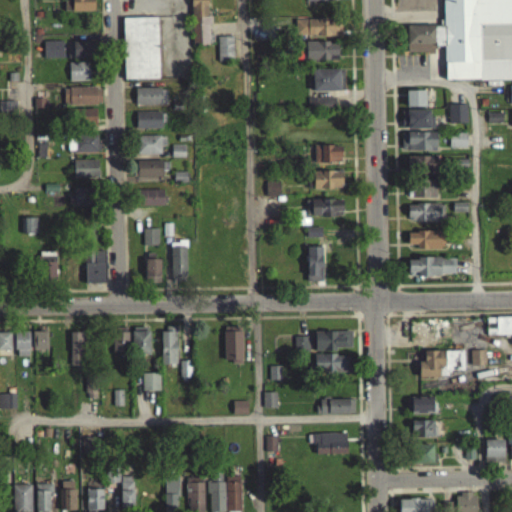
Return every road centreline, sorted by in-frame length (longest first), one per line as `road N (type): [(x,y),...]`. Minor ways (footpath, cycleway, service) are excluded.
road 1 (residential): [(376,302),(0,305)]
road 2 (residential): [(118,304),(113,0)]
road 3 (residential): [(376,302),(371,0)]
road 4 (residential): [(376,511),(376,302)]
road 5 (residential): [(511,298),(376,302)]
road 6 (residential): [(511,477),(378,482)]
